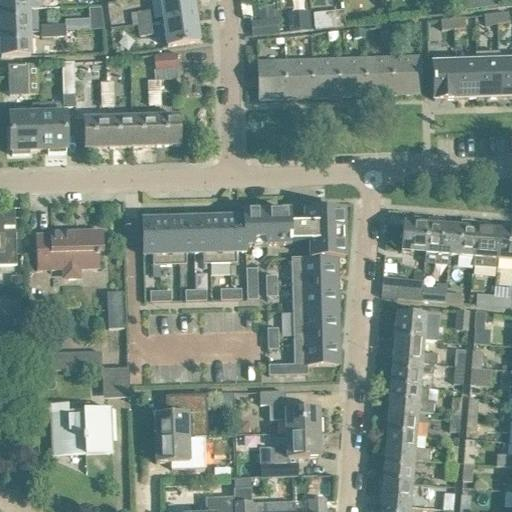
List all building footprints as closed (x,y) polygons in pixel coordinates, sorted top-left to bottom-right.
[(0,0),(0,11),(28,10),(27,0),(0,0)] [(160,0),(164,22),(196,18),(193,0),(160,0)] [(251,23),(252,38),(279,35),(277,10),(272,11),(272,7),(259,8),(260,22),(251,23)] [(0,11),(0,35),(29,34),(28,10),(0,11)] [(132,27),(137,26),(151,24),(149,12),(130,14),(132,27)] [(343,13),(314,16),(315,31),(345,28),(345,27),(343,13)] [(508,14),(495,15),(497,26),(509,24),(508,14)] [(495,15),(483,16),(484,27),(497,26),(495,15)] [(196,18),(164,22),(167,48),(199,44),(196,18)] [(311,31),(310,18),(289,21),(290,34),(311,31)] [(464,18),(452,20),(454,31),(466,30),(464,18)] [(452,20),(440,21),(442,32),(454,31),(452,20)] [(77,33),(76,23),(65,23),(65,27),(65,34),(77,33)] [(137,26),(139,38),(153,36),(151,24),(137,26)] [(404,26),(392,26),(392,37),(404,37),(404,26)] [(41,39),(53,39),(53,27),(41,27),(41,39)] [(53,27),(53,39),(65,38),(65,34),(65,27),(53,27)] [(352,32),(353,41),(364,40),(364,31),(352,32)] [(390,33),(378,34),(378,42),(390,42),(390,33)] [(0,35),(0,51),(0,59),(30,58),(29,34),(0,35)] [(337,34),(328,35),(328,43),(338,42),(337,34)] [(310,37),(298,38),(299,47),(310,46),(310,37)] [(498,55),(474,55),(474,63),(475,100),(500,100),(498,62),(498,59),(498,55)] [(154,59),(156,71),(177,69),(176,57),(154,59)] [(419,58),(392,59),(394,97),(409,97),(409,95),(419,95),(420,96),(421,96),(419,76),(419,58)] [(511,58),(498,59),(498,62),(500,100),(511,99),(511,58)] [(392,59),(365,60),(367,98),(383,98),(383,96),(393,95),(393,97),(394,97),(392,59)] [(365,60),(338,61),(340,99),(356,99),(356,97),(366,96),(366,98),(367,98),(365,60)] [(455,60),(432,60),(433,102),(434,102),(456,101),(455,64),(455,60)] [(338,61),(311,62),(313,100),(329,99),(329,97),(339,97),(339,99),(340,99),(338,61)] [(311,62),(284,63),(286,101),(302,100),(302,98),(312,98),(312,100),(313,100),(311,62)] [(284,63),(277,63),(257,64),(259,102),(275,101),(275,99),(286,99),(286,101),(284,63)] [(474,63),(455,64),(456,101),(475,100),(474,63)] [(74,78),(73,64),(61,65),(62,98),(74,97),(74,78)] [(7,67),(8,98),(39,96),(38,66),(7,67)] [(148,83),(148,94),(160,94),(160,82),(148,83)] [(100,84),(101,96),(113,96),(112,84),(100,84)] [(148,94),(148,107),(160,106),(160,94),(148,94)] [(101,96),(101,108),(113,108),(113,96),(101,96)] [(45,105),(39,105),(41,152),(48,152),(48,155),(65,155),(65,151),(66,151),(65,115),(62,115),(62,102),(45,102),(45,105)] [(10,153),(11,153),(11,157),(29,156),(29,152),(41,152),(39,105),(32,105),(32,116),(9,117),(10,153)] [(179,118),(155,119),(156,148),(180,148),(179,118)] [(131,119),(107,120),(108,150),(132,149),(131,119)] [(155,119),(131,119),(132,149),(156,148),(155,119)] [(83,121),(83,131),(84,151),(108,150),(107,120),(83,121)] [(344,259),(342,212),(305,213),(306,227),(309,227),(310,245),(310,259),(344,259)] [(290,245),(290,227),(290,214),(266,214),(244,215),(245,248),(254,247),(254,241),(264,241),(265,247),(267,247),(290,246),(290,245)] [(236,265),(236,254),(245,254),(245,248),(244,215),(243,215),(243,221),(218,221),(193,222),(194,255),(203,255),(203,266),(220,266),(236,265)] [(400,253),(425,255),(428,221),(413,219),(412,225),(403,224),(400,253)] [(0,266),(17,266),(17,256),(16,239),(15,226),(2,227),(2,221),(0,221),(0,266)] [(425,255),(449,257),(451,228),(442,227),(442,222),(428,221),(425,255)] [(186,267),(185,256),(194,255),(193,222),(168,223),(142,223),(143,257),(152,257),(153,268),(169,267),(186,267)] [(449,257),(473,259),(476,225),(461,223),(460,229),(451,228),(449,257)] [(473,259),(472,268),(496,270),(497,261),(499,232),(490,231),(490,226),(476,225),(473,259)] [(290,245),(310,245),(309,227),(306,227),(290,227),(290,245)] [(497,261),(511,262),(511,227),(509,227),(508,232),(499,232),(497,261)] [(36,272),(62,272),(62,281),(81,281),(80,272),(99,271),(99,256),(102,256),(102,234),(88,234),(88,236),(76,236),(76,234),(49,235),(49,237),(35,237),(36,272)] [(292,287),(336,286),(335,260),(344,260),(344,259),(310,259),(291,260),(292,287)] [(256,270),(246,270),(246,281),(247,301),(257,301),(256,280),(256,270)] [(469,306),(493,308),(494,298),(480,297),(481,283),(477,283),(478,273),(472,272),(470,297),(469,306)] [(276,277),(265,278),(265,280),(266,298),(277,298),(276,277)] [(11,291),(23,291),(22,279),(15,279),(10,285),(11,291)] [(397,300),(421,302),(422,288),(423,283),(399,281),(397,300)] [(292,314),(337,312),(336,286),(292,287),(292,314)] [(421,302),(445,304),(446,295),(446,287),(440,287),(440,290),(422,288),(421,302)] [(493,308),(511,309),(511,290),(511,300),(494,298),(493,308)] [(241,291),(220,292),(220,302),(241,302),(241,291)] [(205,292),(185,293),(185,303),(206,303),(205,292)] [(170,293),(150,294),(150,304),(171,304),(170,293)] [(445,304),(469,306),(470,297),(446,295),(445,304)] [(20,296),(0,297),(0,317),(3,317),(3,327),(21,327),(20,296)] [(293,340),(338,339),(337,312),(292,314),(293,340)] [(456,313),(455,333),(467,334),(469,314),(468,314),(458,313),(456,313)] [(472,347),(482,347),(485,315),(475,315),(472,347)] [(395,316),(393,341),(423,343),(436,344),(437,330),(424,329),(425,318),(395,316)] [(277,330),(267,331),(268,351),(278,351),(277,330)] [(268,378),(307,377),(307,367),(338,366),(338,339),(293,340),(294,367),(268,368),(268,378)] [(393,341),(391,365),(433,368),(433,367),(436,367),(436,356),(422,355),(423,343),(393,341)] [(454,369),(463,370),(465,353),(455,352),(454,369)] [(472,354),(471,371),(480,371),(481,361),(482,354),(482,353),(472,352),(472,354)] [(43,374),(102,372),(101,355),(42,357),(43,374)] [(391,365),(390,388),(428,391),(420,390),(421,376),(433,377),(433,368),(391,365)] [(453,386),(462,387),(463,370),(454,369),(453,386)] [(128,371),(102,372),(102,375),(102,395),(129,394),(128,371)] [(469,387),(479,388),(480,371),(471,371),(469,387)] [(29,373),(29,384),(38,384),(38,373),(29,373)] [(390,388),(388,413),(418,415),(418,414),(433,415),(434,404),(427,404),(428,391),(390,388)] [(285,422),(286,436),(319,435),(319,410),(285,412),(285,394),(259,395),(260,408),(269,407),(269,422),(285,422)] [(233,410),(233,396),(221,396),(222,410),(233,410)] [(171,415),(154,416),(155,441),(188,439),(204,439),(202,397),(170,398),(171,415)] [(450,417),(459,418),(461,401),(451,401),(450,417)] [(467,419),(476,419),(478,402),(468,402),(467,419)] [(51,405),(52,434),(52,458),(53,458),(53,454),(85,453),(85,457),(109,457),(108,424),(112,424),(112,412),(89,412),(89,405),(51,405)] [(388,413),(386,437),(416,439),(416,438),(426,439),(427,425),(417,425),(418,415),(388,413)] [(449,434),(458,435),(459,418),(450,417),(449,434)] [(465,435),(475,436),(476,419),(467,419),(465,435)] [(249,424),(237,424),(237,435),(249,435),(249,424)] [(319,435),(286,436),(286,450),(270,451),(271,467),(287,467),(287,461),(320,460),(319,435)] [(386,437),(384,460),(414,463),(428,464),(429,452),(415,451),(416,439),(386,437)] [(188,439),(155,441),(155,465),(171,465),(171,471),(205,470),(204,453),(204,439),(188,439)] [(446,465),(456,466),(457,449),(448,448),(446,465)] [(463,467),(473,468),(474,451),(464,450),(463,467)] [(511,458),(497,457),(496,469),(511,470),(511,458)] [(384,460),(382,485),(412,487),(414,463),(384,460)] [(445,483),(454,483),(456,466),(446,465),(445,483)] [(461,484),(471,485),(473,468),(463,467),(461,484)] [(230,479),(230,470),(214,470),(214,479),(230,479)] [(382,485),(380,509),(410,511),(412,487),(382,485)] [(251,511),(252,504),(250,504),(250,490),(233,491),(233,499),(204,500),(204,511),(251,511)] [(452,511),(453,498),(443,497),(442,511),(452,511)] [(459,511),(468,511),(470,499),(460,498),(459,511)]
